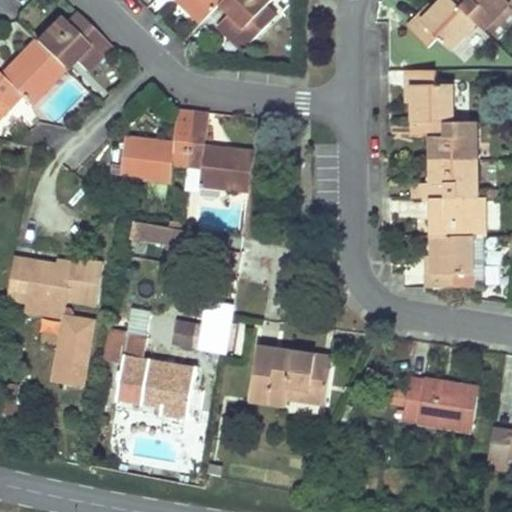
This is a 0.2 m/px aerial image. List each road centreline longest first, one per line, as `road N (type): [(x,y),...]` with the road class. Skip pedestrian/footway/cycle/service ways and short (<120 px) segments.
road 1 (residential): [(511,333),(413,318),(361,279),(351,251),(350,104)]
road 2 (residential): [(96,0),(202,92),(350,104)]
road 3 (tertiary): [(0,484),(135,511)]
